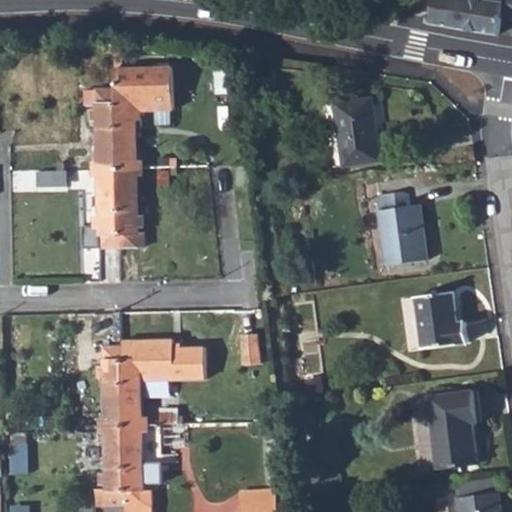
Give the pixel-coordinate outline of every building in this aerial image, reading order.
[(492,0),(436,0),(430,23),(500,35),(503,17),(511,18),(511,0),(505,0),(505,2),(492,0)] [(172,68),(118,69),(118,91),(120,171),(138,170),(138,163),(137,121),(137,112),(143,112),(174,112),(172,68)] [(278,95),(275,74),(258,76),(260,98),(278,95)] [(101,120),(94,121),(94,128),(101,128),(101,164),(102,171),(120,171),(118,91),(86,92),(87,107),(101,107),(101,114),(101,120)] [(376,98),(323,104),(328,142),(342,140),(346,165),(384,161),(376,98)] [(138,170),(120,171),(121,249),(145,249),(146,232),(139,232),(140,228),(139,218),(138,177),(138,170)] [(102,171),(101,177),(103,220),(102,229),(103,250),(106,250),(119,249),(121,249),(120,171),(102,171)] [(408,194),(379,198),(389,267),(432,262),(424,207),(411,209),(408,194)] [(119,249),(106,250),(107,276),(120,275),(119,249)] [(457,293),(419,298),(426,350),(473,344),(471,323),(462,325),(457,293)] [(259,336),(244,337),(244,366),(259,366),(259,336)] [(174,342),(123,343),(123,347),(125,426),(144,426),(144,419),(143,382),(207,381),(206,350),(174,350),(174,342)] [(123,347),(106,348),(106,369),(106,378),(107,420),(106,427),(125,426),(123,347)] [(476,392),(430,398),(440,472),(482,466),(476,425),(482,425),(476,392)] [(179,425),(179,418),(179,411),(161,411),(162,425),(179,425)] [(144,426),(125,426),(127,505),(126,511),(154,511),(154,493),(146,493),(145,485),(163,485),(162,425),(150,425),(144,426)] [(106,427),(100,427),(101,435),(108,435),(108,470),(101,470),(102,487),(109,487),(109,505),(122,506),(127,505),(125,426),(106,427)] [(281,492),(246,493),(246,505),(283,505),(281,492)] [(461,511),(504,511),(502,495),(460,501),(461,511)]
